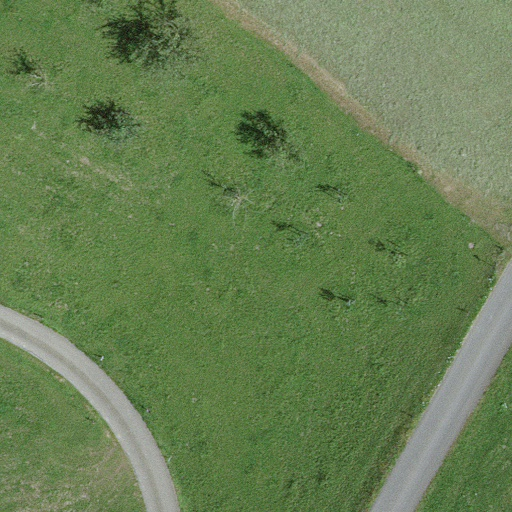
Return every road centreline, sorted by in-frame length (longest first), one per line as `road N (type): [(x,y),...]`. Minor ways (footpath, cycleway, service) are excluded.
road 1 (track): [(0,333),(50,352),(118,414),(157,479),(163,511)]
road 2 (unclassified): [(399,511),(511,319)]
